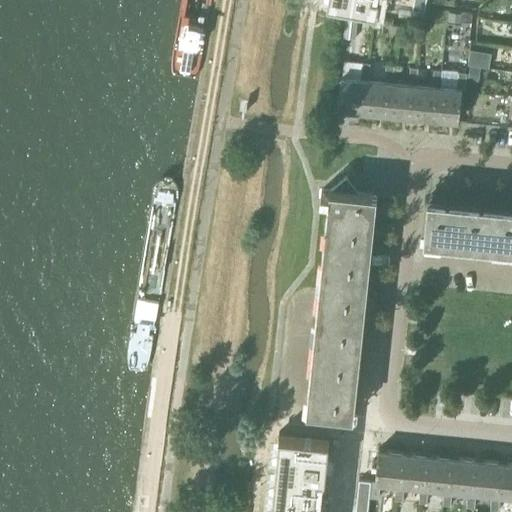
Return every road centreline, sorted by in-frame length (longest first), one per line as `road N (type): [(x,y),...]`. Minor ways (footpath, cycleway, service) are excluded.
road 1 (track): [(150,511),(162,382),(207,120)]
road 2 (residential): [(391,422),(417,165),(511,167)]
road 3 (residential): [(326,422),(291,411),(296,318)]
road 4 (track): [(207,120),(228,0)]
road 5 (residential): [(511,437),(391,422)]
